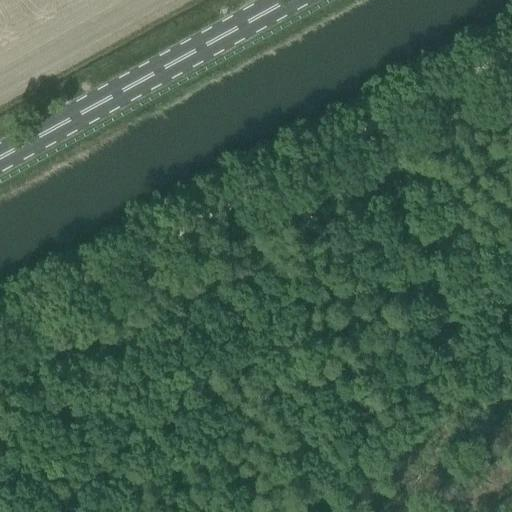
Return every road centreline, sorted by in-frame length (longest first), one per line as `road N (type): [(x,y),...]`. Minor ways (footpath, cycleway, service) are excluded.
road 1 (track): [(511,48),(0,329)]
road 2 (primary): [(0,160),(292,0)]
